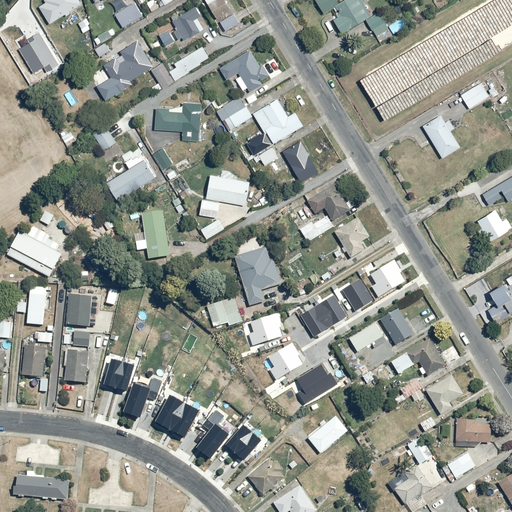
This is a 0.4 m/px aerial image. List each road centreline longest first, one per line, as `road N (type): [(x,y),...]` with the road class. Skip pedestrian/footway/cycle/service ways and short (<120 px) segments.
road 1 (residential): [(511,398),(268,0)]
road 2 (residential): [(0,421),(131,445),(226,511)]
road 3 (unknown): [(181,0),(97,44),(72,79)]
